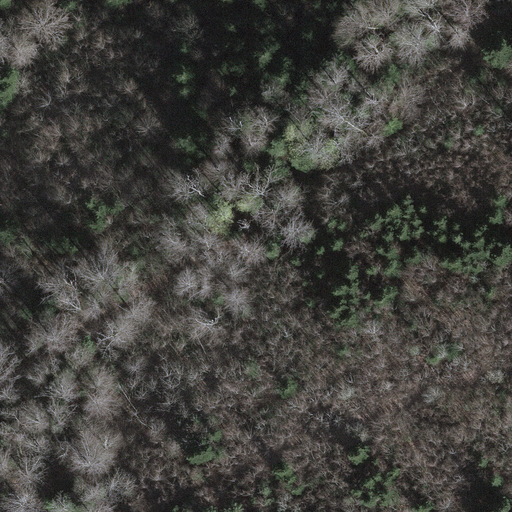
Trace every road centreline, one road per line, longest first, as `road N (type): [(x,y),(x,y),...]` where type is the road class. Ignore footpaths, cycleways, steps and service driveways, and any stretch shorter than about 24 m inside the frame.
road 1 (track): [(0,392),(150,285),(300,205),(511,27)]
road 2 (track): [(511,364),(161,505)]
